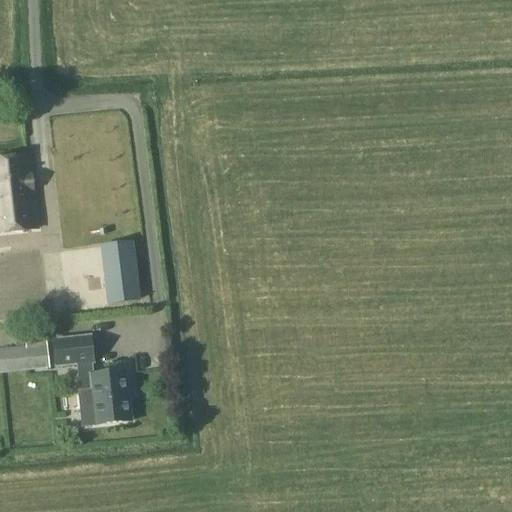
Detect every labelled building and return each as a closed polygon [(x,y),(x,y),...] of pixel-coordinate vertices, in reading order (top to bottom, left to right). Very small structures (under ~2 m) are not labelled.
[(44,122),(48,156),(71,154),(70,147),(86,146),(84,118),(44,122)] [(106,152),(106,183),(118,182),(117,152),(106,152)] [(27,158),(0,161),(0,234),(36,230),(27,158)] [(0,312),(33,310),(30,260),(0,261),(0,312)] [(126,261),(92,264),(98,308),(131,304),(126,261)] [(55,362),(56,367),(75,365),(93,363),(90,338),(53,341),(55,362)] [(25,351),(26,367),(46,365),(45,349),(25,351)] [(94,376),(93,363),(75,365),(78,397),(92,395),(95,426),(131,422),(126,372),(94,376)]
